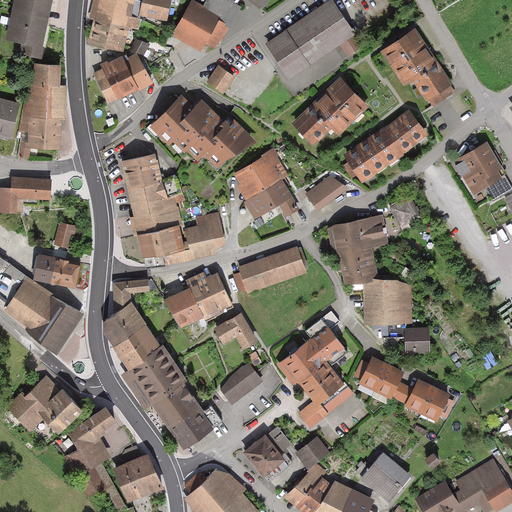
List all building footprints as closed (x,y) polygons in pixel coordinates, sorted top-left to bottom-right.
[(54,0),(15,0),(6,41),(26,45),(24,55),(42,60),(45,47),(43,46),(54,0)] [(133,17),(137,0),(134,0),(94,0),(90,20),(94,21),(89,45),(124,53),(130,28),(139,30),(142,20),(133,17)] [(142,0),(141,9),(140,16),(167,22),(171,0),(142,0)] [(206,0),(203,7),(192,1),(172,36),(201,52),(206,43),(216,49),(220,41),(221,42),(229,28),(230,28),(241,8),(234,4),(226,0),(206,0)] [(226,0),(234,4),(236,0),(247,0),(260,10),(261,8),(264,9),(270,0),(226,0)] [(329,0),(265,43),(290,80),(341,45),(348,55),(360,47),(353,36),(356,35),(332,0),(329,0)] [(418,30),(382,52),(404,88),(414,81),(427,102),(429,101),(433,108),(457,92),(432,52),(418,30)] [(151,44),(136,39),(129,51),(136,54),(137,55),(144,57),(151,44)] [(103,69),(92,75),(108,104),(118,99),(119,101),(139,90),(140,92),(154,84),(143,63),(137,55),(136,54),(124,60),(122,56),(109,63),(108,61),(101,65),(103,69)] [(60,87),(61,68),(34,66),(33,75),(24,75),(24,102),(19,131),(22,132),(18,158),(29,160),(31,150),(60,150),(62,120),(65,120),(67,87),(60,87)] [(234,77),(218,67),(208,82),(224,93),(234,77)] [(368,107),(340,79),(319,100),(295,125),(315,145),(331,128),(339,135),(368,107)] [(218,169),(257,142),(234,120),(232,122),(229,118),(228,119),(225,123),(200,98),(195,103),(193,105),(183,96),(150,128),(170,148),(174,143),(184,153),(186,150),(198,162),(204,156),(218,169)] [(0,98),(0,136),(10,140),(20,104),(0,98)] [(429,136),(409,110),(344,156),(348,163),(344,166),(352,178),(356,175),(362,184),(404,156),(403,155),(429,136)] [(488,142),(453,162),(474,196),(486,189),(493,201),(511,189),(511,186),(506,176),(507,175),(488,142)] [(262,158),(234,174),(240,184),(237,186),(246,201),(244,202),(255,220),(280,206),(287,217),(300,209),(292,198),(282,181),(289,176),(277,157),(279,155),(274,148),(261,156),(262,158)] [(154,154),(123,161),(128,185),(134,214),(143,258),(145,258),(147,268),(166,267),(165,265),(191,261),(185,230),(181,231),(180,226),(183,225),(178,206),(177,206),(176,202),(185,200),(177,174),(163,179),(158,160),(156,160),(154,154)] [(331,176),(306,194),(318,211),(349,189),(331,176)] [(0,214),(24,215),(25,199),(51,201),(52,180),(30,179),(13,178),(12,189),(0,188),(0,214)] [(409,198),(391,208),(402,227),(420,218),(409,198)] [(185,230),(191,261),(217,255),(216,251),(226,245),(219,212),(196,217),(198,226),(185,229),(185,230)] [(374,280),(379,279),(373,248),(388,245),(385,229),(382,217),(362,222),(329,229),(334,254),(338,254),(346,287),(362,286),(374,284),(374,280)] [(258,229),(265,224),(261,218),(254,222),(258,229)] [(77,227),(60,223),(55,246),(71,250),(77,227)] [(241,273),(234,275),(240,291),(246,289),(248,294),(307,274),(297,247),(238,267),(241,273)] [(0,258),(0,300),(8,307),(27,278),(9,264),(0,258)] [(36,267),(34,279),(36,279),(35,283),(51,287),(52,284),(77,290),(81,271),(68,268),(69,266),(59,264),(60,262),(41,259),(40,267),(36,267)] [(190,289),(204,319),(205,321),(234,308),(217,273),(207,277),(205,272),(186,280),(190,289)] [(8,307),(5,311),(43,335),(38,343),(58,357),(85,316),(27,278),(8,307)] [(161,345),(131,301),(130,292),(148,290),(147,278),(113,281),(115,301),(116,313),(107,319),(108,336),(129,370),(123,375),(144,407),(151,402),(183,448),(212,428),(211,427),(221,420),(211,405),(203,410),(189,388),(192,386),(163,343),(161,345)] [(374,284),(362,286),(364,325),(374,325),(406,324),(411,324),(412,287),(398,281),(379,279),(374,280),(374,284)] [(204,319),(190,289),(188,291),(166,301),(180,330),(204,319)] [(312,339),(278,366),(294,385),(298,382),(314,402),(299,413),(310,427),(354,394),(345,383),(344,383),(327,363),(329,361),(332,365),(348,353),(334,336),(330,330),(340,323),(332,312),(306,332),(312,339)] [(256,342),(241,314),(237,316),(215,328),(223,344),(238,336),(244,349),(256,342)] [(406,324),(374,325),(374,329),(382,329),(382,338),(405,337),(405,328),(406,328),(406,324)] [(406,328),(405,328),(405,337),(405,338),(406,353),(430,352),(430,327),(406,328)] [(381,360),(373,356),(369,363),(362,360),(355,376),(361,379),(359,383),(391,399),(393,396),(408,403),(406,407),(437,423),(441,416),(446,419),(455,402),(449,398),(451,395),(442,390),(427,383),(419,379),(415,388),(400,381),(405,372),(396,367),(381,360)] [(232,375),(221,390),(232,405),(264,382),(250,363),(232,375)] [(60,384),(47,372),(28,390),(25,387),(7,403),(32,429),(34,426),(48,440),(85,404),(63,381),(60,384)] [(115,421),(105,408),(70,434),(81,449),(67,456),(76,473),(102,458),(108,454),(97,434),(115,421)] [(266,435),(243,453),(246,456),(263,478),(265,475),(269,480),(292,462),(285,454),(289,451),(287,448),(291,444),(278,427),(267,436),(266,435)] [(318,437),(296,453),(308,470),(330,453),(318,437)] [(164,487),(148,453),(113,469),(129,503),(164,487)] [(383,455),(361,482),(389,504),(411,477),(383,455)] [(431,457),(427,461),(433,468),(438,463),(431,457)] [(128,506),(102,458),(76,473),(89,495),(101,488),(114,511),(135,511),(133,505),(128,506)] [(446,482),(415,501),(421,511),(464,511),(477,504),(482,511),(490,511),(493,511),(500,511),(511,505),(511,490),(492,458),(453,482),(458,490),(453,493),(446,482)] [(317,464),(307,472),(309,474),(285,498),(297,507),(323,478),(328,471),(317,464)] [(192,494),(186,500),(195,511),(259,511),(261,511),(243,494),(247,490),(231,474),(217,470),(208,478),(201,470),(184,485),(192,494)] [(297,507),(302,511),(315,511),(333,486),(323,478),(297,507)] [(342,511),(353,490),(335,482),(333,486),(315,511),(342,511)] [(353,490),(342,511),(369,511),(368,511),(373,500),(353,490)]
